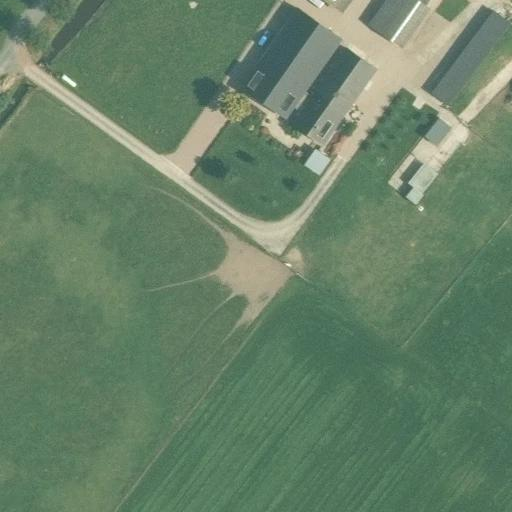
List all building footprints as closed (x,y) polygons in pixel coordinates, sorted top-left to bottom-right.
[(343,0),(324,0),(336,9),(343,0)] [(430,0),(385,0),(369,24),(399,46),(427,7),(426,7),(430,0)] [(306,93),(342,40),(297,9),(242,87),(287,119),(295,108),(306,93)] [(448,105),(510,24),(494,13),(433,94),(448,105)] [(324,144),(376,70),(347,49),(310,101),(306,99),(309,94),(306,93),(295,108),(302,113),(295,123),(324,144)] [(440,119),(427,136),(435,143),(449,125),(440,119)] [(306,166),(319,175),(330,160),(317,151),(306,166)] [(411,185),(414,187),(406,197),(416,204),(423,195),(422,194),(438,173),(427,165),(411,185)]
